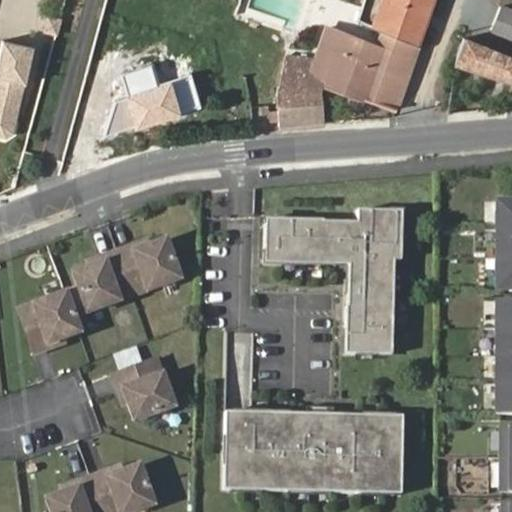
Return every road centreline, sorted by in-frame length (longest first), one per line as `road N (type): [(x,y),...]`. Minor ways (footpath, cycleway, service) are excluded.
road 1 (tertiary): [(0,221),(203,156),(511,130)]
road 2 (unknown): [(54,201),(61,132),(93,0)]
road 3 (unknown): [(416,138),(468,0)]
